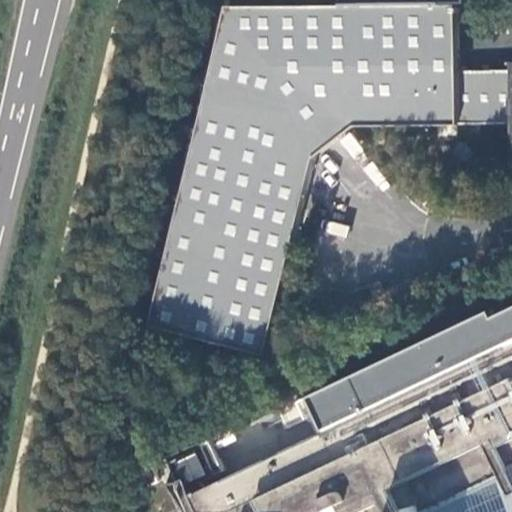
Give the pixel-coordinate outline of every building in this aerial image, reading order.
[(149,325),(268,355),(270,354),(318,157),(359,126),(464,124),(464,122),(511,120),(511,69),(462,69),(461,2),(443,2),(343,3),(234,4),(229,4),(149,325)] [(511,511),(511,345),(244,475),(245,479),(210,495),(208,492),(205,485),(219,479),(207,454),(204,446),(168,461),(175,475),(189,506),(191,511),(511,511)] [(236,440),(233,433),(204,446),(207,454),(236,440)] [(181,510),(189,506),(175,475),(166,479),(181,510)] [(244,475),(208,492),(210,495),(245,479),(244,475)]
